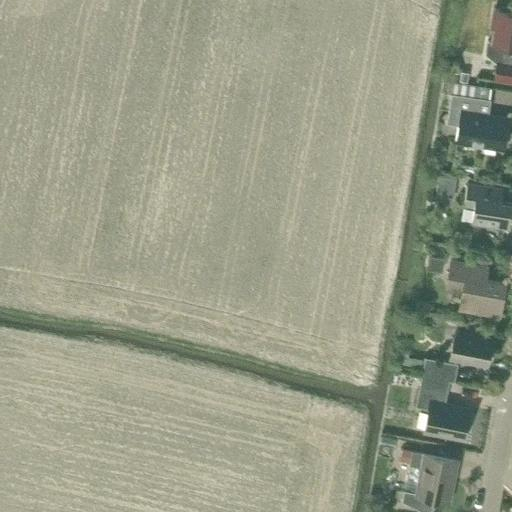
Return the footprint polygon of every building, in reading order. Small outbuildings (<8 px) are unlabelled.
[(511,6),(500,5),(500,8),(494,7),(491,26),(494,27),(492,41),(487,40),(485,53),(496,60),(493,79),(511,82),(511,6)] [(461,70),(459,79),(468,80),(469,72),(461,70)] [(457,129),(454,147),(503,155),(508,120),(488,117),(490,103),(451,97),(446,127),(457,129)] [(450,185),(449,193),(456,194),(458,184),(456,183),(456,178),(452,177),(452,176),(439,174),(438,183),(450,185)] [(465,204),(474,205),(471,221),(508,226),(511,202),(499,200),(501,188),(468,183),(465,204)] [(442,270),(444,256),(428,255),(426,268),(442,270)] [(459,307),(487,313),(489,306),(500,308),(505,281),(485,277),(487,266),(450,259),(446,281),(458,283),(457,290),(462,291),(459,307)] [(431,315),(430,321),(432,324),(437,325),(441,323),(446,324),(447,327),(453,328),(456,326),(457,320),(431,315)] [(450,356),(487,363),(492,337),(479,335),(480,329),(464,326),(463,332),(455,330),(450,356)] [(454,381),(457,363),(424,357),(421,375),(449,380),(454,381)] [(421,375),(415,406),(414,410),(427,412),(424,429),(464,437),(469,408),(444,403),(449,380),(421,375)] [(402,447),(400,461),(409,463),(412,449),(402,447)] [(402,499),(427,511),(441,498),(450,500),(459,459),(412,449),(409,463),(421,465),(415,491),(407,490),(407,491),(403,490),(402,499)]
